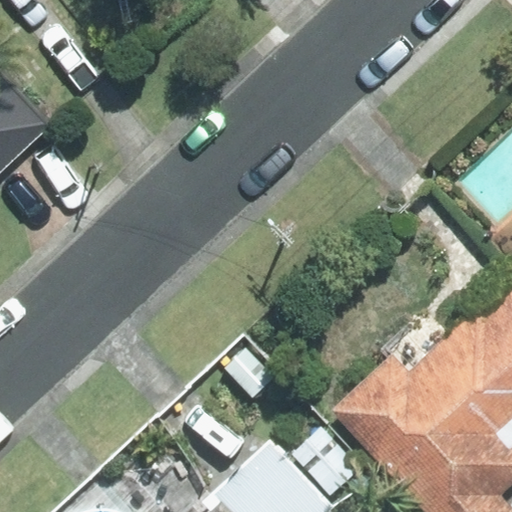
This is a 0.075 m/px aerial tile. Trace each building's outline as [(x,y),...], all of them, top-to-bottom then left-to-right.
[(0,171),(49,126),(0,73),(0,171)] [(393,359),(339,409),(433,511),(511,511),(511,281),(408,376),(393,359)] [(244,347),(224,367),(253,395),(273,375),(244,347)] [(322,426),(293,452),(330,494),(359,468),(322,426)] [(329,511),(335,507),(271,440),(205,502),(212,511),(210,511),(329,511)]
